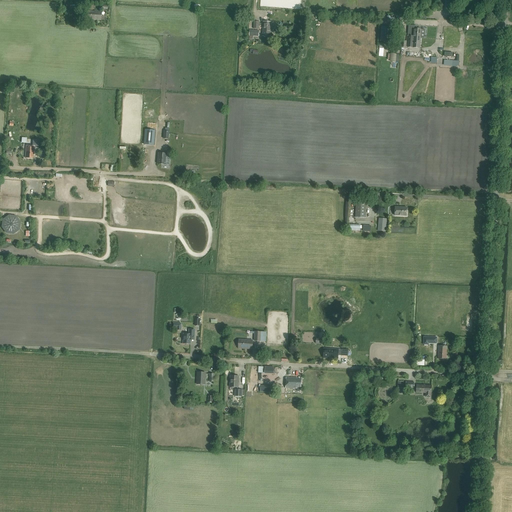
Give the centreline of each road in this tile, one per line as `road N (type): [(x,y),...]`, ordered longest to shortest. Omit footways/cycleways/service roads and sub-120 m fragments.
road 1 (unclassified): [(479,511),(506,0)]
road 2 (track): [(0,345),(486,374)]
